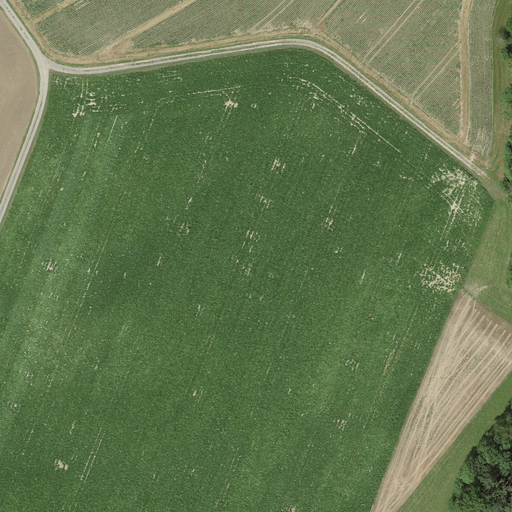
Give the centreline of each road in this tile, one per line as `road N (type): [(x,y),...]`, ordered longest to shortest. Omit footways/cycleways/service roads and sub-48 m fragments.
road 1 (track): [(40,57),(98,70),(276,43),(317,46),(502,192)]
road 2 (track): [(0,215),(36,120),(45,71),(1,0)]
